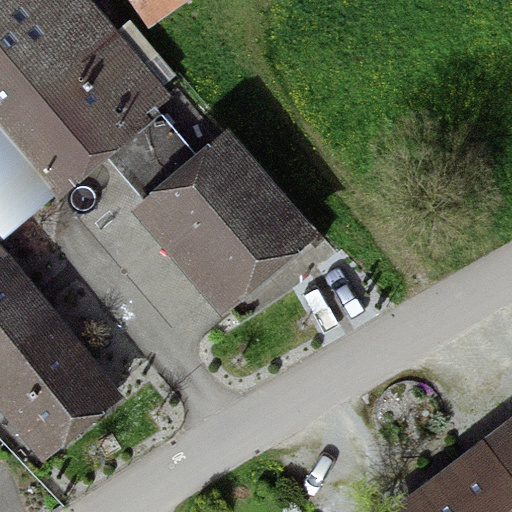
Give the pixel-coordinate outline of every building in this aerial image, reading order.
[(79,0),(0,0),(0,120),(57,188),(163,99),(79,0)] [(0,0),(0,390),(43,444),(105,394),(4,267),(0,265),(0,236),(26,214),(57,188),(0,120),(0,0)] [(139,0),(148,12),(166,0),(139,0)] [(229,145),(148,215),(219,298),(300,228),(229,145)] [(511,511),(511,450),(431,511),(511,511)]
